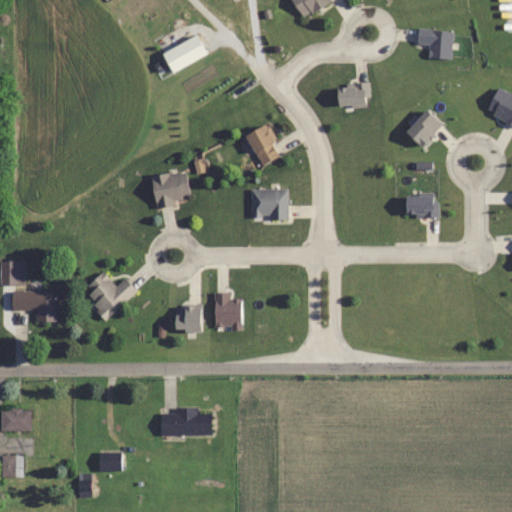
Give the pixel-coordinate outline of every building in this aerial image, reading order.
[(290,0),(302,18),(329,0),(290,0)] [(451,30),(417,29),(416,45),(428,45),(427,58),(450,58),(451,30)] [(336,84),(336,105),(368,105),(368,84),(336,84)] [(262,165),(280,153),(263,125),(244,136),(262,165)] [(150,175),(155,208),(175,205),(174,199),(189,196),(185,171),(150,175)] [(287,188),(250,188),(250,219),(287,219),(287,188)] [(437,216),(437,196),(404,196),(404,216),(437,216)] [(137,292),(125,277),(115,286),(103,271),(82,288),(105,317),(137,292)] [(55,291),(11,291),(11,310),(36,310),(36,322),(55,322),(55,291)] [(211,434),(211,412),(198,412),(198,406),(176,406),(176,413),(160,413),(160,434),(211,434)] [(1,429),(31,429),(31,408),(1,408),(1,429)] [(20,475),(20,456),(1,456),(1,475),(20,475)]
